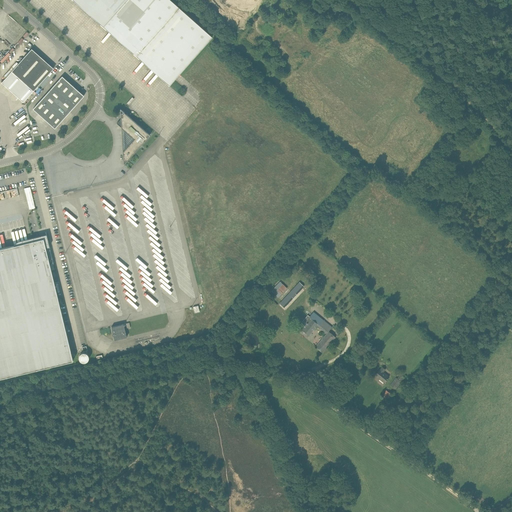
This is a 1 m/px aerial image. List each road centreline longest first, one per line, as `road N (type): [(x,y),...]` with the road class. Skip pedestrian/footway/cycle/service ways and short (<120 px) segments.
road 1 (unclassified): [(8,0),(94,77),(100,97),(71,138),(0,163)]
road 2 (residential): [(481,511),(303,385)]
road 3 (track): [(511,144),(353,0)]
road 4 (unknown): [(32,156),(75,342)]
